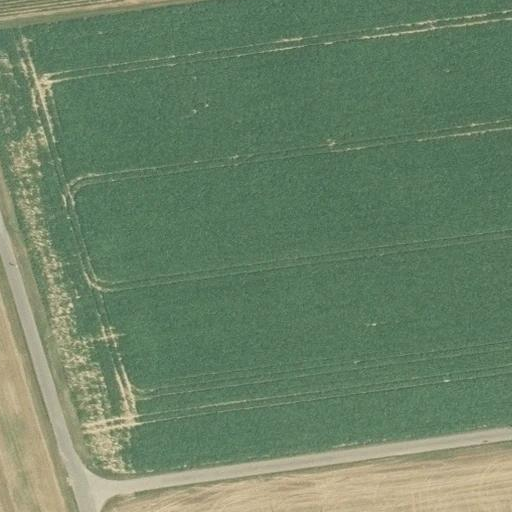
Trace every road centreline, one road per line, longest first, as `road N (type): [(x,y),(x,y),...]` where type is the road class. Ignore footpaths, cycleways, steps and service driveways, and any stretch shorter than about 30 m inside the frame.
road 1 (track): [(511,450),(100,506)]
road 2 (track): [(0,206),(102,511)]
